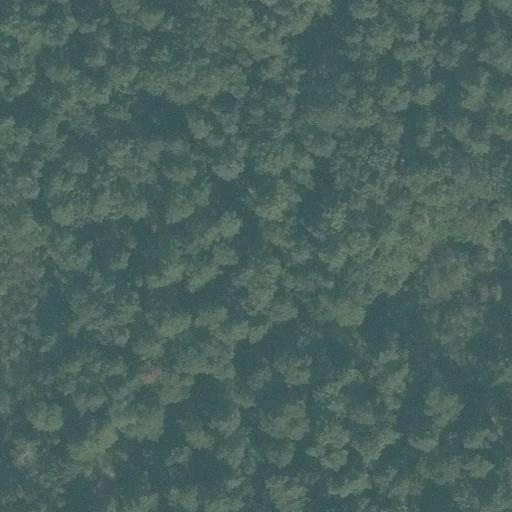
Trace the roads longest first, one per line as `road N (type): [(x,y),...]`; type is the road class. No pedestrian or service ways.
road 1 (track): [(57,511),(304,286)]
road 2 (track): [(304,286),(465,511)]
road 3 (track): [(304,286),(426,213),(511,175)]
road 4 (track): [(236,179),(112,0)]
road 5 (track): [(236,179),(304,286)]
